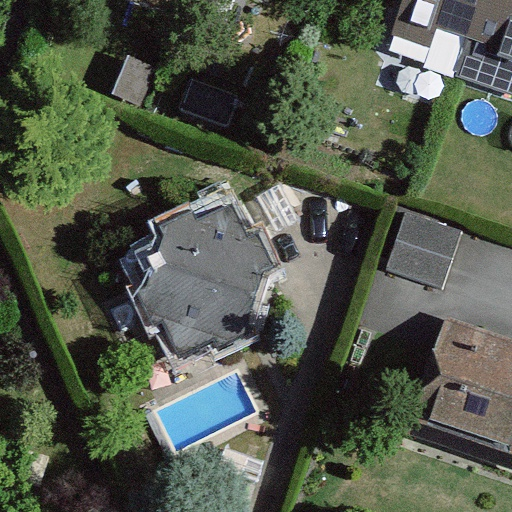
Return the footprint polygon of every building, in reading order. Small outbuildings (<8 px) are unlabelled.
[(436,28),(469,41),(484,0),(405,0),(393,34),(429,47),(436,28)] [(511,73),(511,0),(484,0),(469,41),(495,50),(489,66),(511,73)] [(172,320),(186,350),(221,337),(224,345),(262,329),(257,318),(274,270),(282,265),(262,232),(253,237),(237,208),(205,224),(200,216),(173,228),(177,236),(158,284),(148,289),(164,325),(172,320)] [(401,213),(387,272),(449,286),(463,227),(401,213)] [(511,463),(511,336),(454,316),(413,429),(511,463)]
